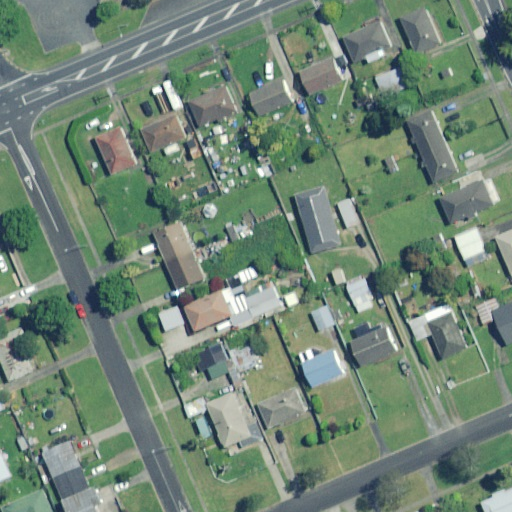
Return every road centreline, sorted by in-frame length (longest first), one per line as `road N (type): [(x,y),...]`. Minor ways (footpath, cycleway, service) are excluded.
road 1 (residential): [(5,107),(179,511)]
road 2 (tertiary): [(255,0),(5,107)]
road 3 (residential): [(511,414),(286,511)]
